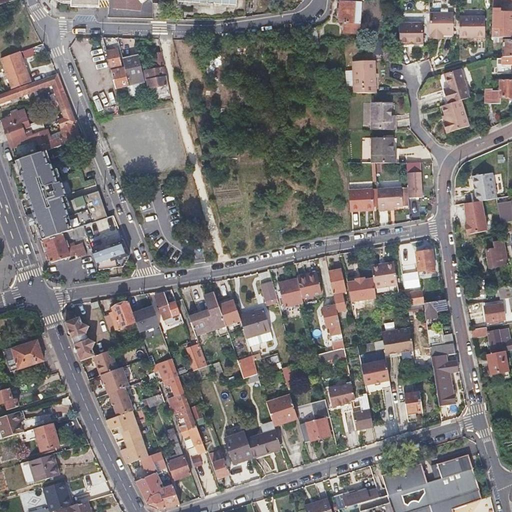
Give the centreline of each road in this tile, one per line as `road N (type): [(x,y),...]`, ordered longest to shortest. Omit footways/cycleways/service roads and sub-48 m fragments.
road 1 (residential): [(149,283),(445,227)]
road 2 (residential): [(479,423),(194,511)]
road 3 (residential): [(318,0),(290,20),(221,29),(45,28)]
road 4 (residential): [(45,28),(149,283)]
road 5 (tertiary): [(137,511),(43,299)]
road 6 (residential): [(479,423),(445,227)]
